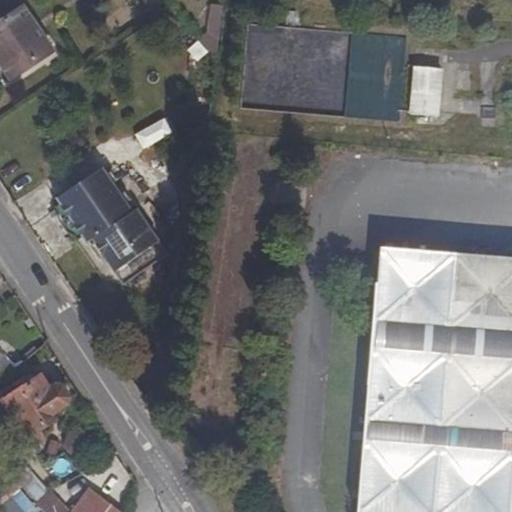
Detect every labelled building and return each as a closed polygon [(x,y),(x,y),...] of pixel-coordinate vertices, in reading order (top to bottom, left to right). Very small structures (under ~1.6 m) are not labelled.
[(198,40),(216,62),(224,5),(214,4),(210,31),(198,40)] [(54,52),(23,5),(0,20),(0,67),(10,81),(54,52)] [(296,12),(286,11),(285,28),(295,28),(296,12)] [(440,116),(444,68),(412,66),(407,113),(440,116)] [(101,170),(55,200),(59,206),(51,211),(73,244),(80,239),(84,245),(90,242),(122,288),(165,258),(135,212),(131,215),(101,170)] [(511,511),(511,294),(377,284),(356,511),(511,511)] [(0,382),(14,371),(0,353),(0,382)] [(0,401),(0,402),(29,383),(24,376),(0,391),(0,401)] [(0,402),(31,448),(41,441),(36,433),(53,422),(50,417),(66,406),(69,398),(61,386),(54,384),(48,388),(40,376),(29,383),(0,402)] [(79,425),(63,444),(81,458),(96,439),(79,425)] [(70,511),(102,511),(109,503),(88,487),(70,511)] [(121,511),(109,503),(102,511),(121,511)]
